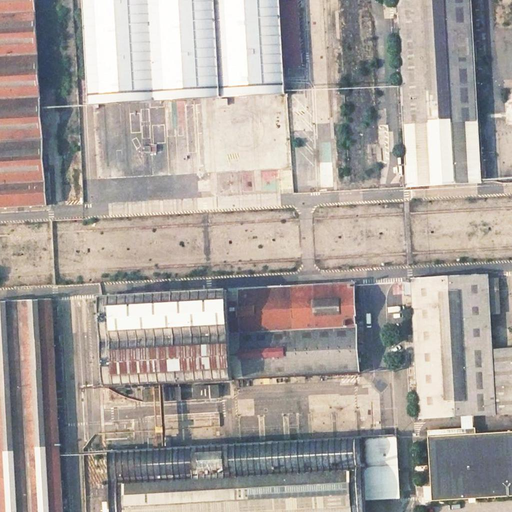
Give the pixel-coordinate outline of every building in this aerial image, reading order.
[(87,0),(94,108),(105,107),(125,106),(146,105),(170,103),(190,102),(210,100),(235,99),(253,97),(272,96),(288,95),(290,95),(284,0),(87,0)] [(472,0),(396,0),(407,187),(483,183),(472,0)] [(12,279),(33,278),(31,235),(10,236),(12,279)] [(487,276),(411,279),(417,417),(494,413),(491,351),(487,276)] [(357,372),(353,284),(102,298),(107,386),(135,385),(228,380),(357,372)] [(0,511),(61,511),(51,301),(0,303),(0,511)] [(511,349),(491,351),(494,413),(511,412),(511,349)] [(216,385),(192,386),(193,398),(216,396),(216,385)] [(178,387),(142,389),(142,400),(178,399),(178,387)] [(112,390),(113,402),(128,401),(127,389),(112,390)] [(430,499),(511,494),(511,430),(427,434),(430,499)] [(368,439),(372,502),(387,501),(402,500),(398,437),(383,438),(368,439)] [(364,511),(361,439),(231,446),(150,450),(150,439),(144,440),(142,440),(142,451),(112,452),(111,452),(114,511),(364,511)] [(142,440),(112,441),(112,452),(142,451),(142,440)]
